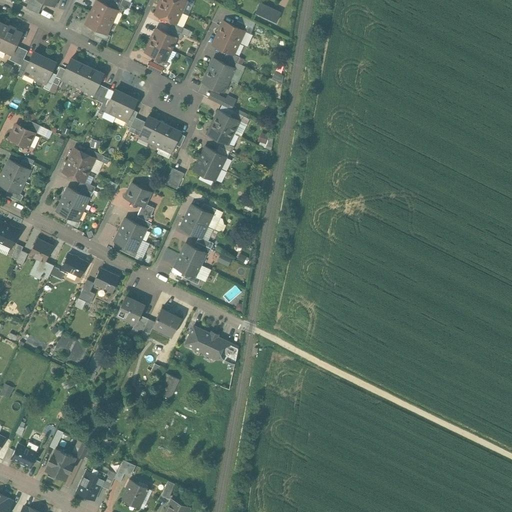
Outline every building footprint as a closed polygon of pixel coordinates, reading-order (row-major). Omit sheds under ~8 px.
[(42,0),(25,0),(25,1),(29,3),(41,8),(44,1),(42,0)] [(120,5),(110,0),(109,0),(107,5),(117,10),(122,12),(125,6),(120,4),(120,5)] [(187,0),(186,0),(162,0),(161,3),(181,12),(187,0)] [(107,5),(97,1),(92,12),(112,22),(117,10),(107,5)] [(281,12),(260,2),(255,13),(276,23),(281,12)] [(41,8),(29,3),(26,7),(39,13),(41,8)] [(181,12),(161,3),(155,14),(172,22),(175,24),(176,24),(181,12)] [(112,22),(92,12),(86,24),(96,29),(106,33),(112,22)] [(235,26),(224,21),(219,33),(239,42),(244,30),(235,26)] [(253,28),(237,21),(235,26),(244,30),(250,33),(253,28)] [(185,28),(176,24),(175,24),(172,22),(169,27),(182,33),(185,28)] [(9,27),(2,23),(0,27),(0,47),(1,48),(0,49),(0,50),(6,53),(7,51),(12,53),(16,45),(22,33),(15,30),(16,28),(10,25),(9,27)] [(182,33),(169,27),(167,33),(177,38),(181,40),(184,34),(182,33)] [(167,33),(157,28),(151,40),(171,49),(177,38),(167,33)] [(106,33),(96,29),(93,34),(108,41),(111,35),(106,33)] [(239,42),(219,33),(213,45),(227,51),(233,54),(239,42)] [(171,49),(151,40),(146,52),(156,56),(166,61),(171,49)] [(16,45),(12,53),(9,59),(15,62),(22,48),(16,45)] [(22,48),(15,62),(21,65),(24,59),(28,50),(22,48)] [(240,57),(233,54),(227,51),(225,57),(227,58),(238,63),(240,57)] [(29,61),(24,72),(35,77),(45,57),(34,52),(29,61)] [(169,63),(166,61),(156,56),(153,62),(163,67),(166,68),(169,63)] [(45,57),(35,77),(46,82),(47,82),(51,72),(56,62),(45,57)] [(66,69),(61,78),(62,78),(73,83),(82,63),(71,58),(66,69)] [(224,63),(214,58),(209,70),(229,79),(234,68),(224,63)] [(238,63),(227,58),(224,63),(234,68),(235,68),(238,63)] [(29,61),(24,59),(21,65),(17,75),(22,77),(24,72),(29,61)] [(163,67),(153,62),(150,68),(160,73),(163,67)] [(82,63),(73,83),(83,88),(93,69),(82,63)] [(57,74),(53,82),(58,85),(62,78),(61,78),(66,69),(60,67),(57,74)] [(93,69),(83,88),(94,94),(99,84),(104,74),(93,69)] [(229,79),(209,70),(203,82),(223,91),(229,79)] [(51,72),(47,82),(46,82),(44,88),(49,90),(53,82),(57,74),(51,72)] [(99,84),(94,94),(92,98),(97,100),(104,86),(99,84)] [(104,86),(97,100),(102,102),(105,96),(109,89),(104,86)] [(110,99),(106,109),(117,115),(126,94),(115,89),(110,99)] [(126,94),(117,115),(128,120),(133,109),(137,99),(126,94)] [(102,102),(98,112),(103,115),(106,109),(110,99),(105,96),(102,102)] [(133,109),(128,120),(125,125),(131,127),(136,117),(138,112),(133,109)] [(231,116),(219,110),(214,122),(233,132),(239,120),(231,116)] [(250,118),(233,110),(231,116),(239,120),(247,124),(250,118)] [(145,121),(139,135),(150,141),(159,121),(148,116),(145,121)] [(136,117),(131,127),(129,131),(134,133),(141,119),(136,117)] [(40,125),(27,119),(23,127),(35,133),(34,133),(36,134),(40,125)] [(141,119),(134,133),(139,135),(145,121),(141,119)] [(159,121),(150,141),(161,146),(170,126),(159,121)] [(233,132),(214,122),(208,133),(221,140),(228,143),(233,132)] [(23,127),(16,124),(10,139),(28,147),(34,133),(35,133),(23,127)] [(170,126),(161,146),(172,151),(175,144),(180,133),(181,131),(170,126)] [(186,136),(180,133),(175,144),(180,147),(186,136)] [(268,145),(268,141),(272,141),(273,135),(261,133),(259,144),(268,145)] [(228,143),(221,140),(219,146),(230,151),(231,152),(234,146),(228,143)] [(216,151),(206,146),(200,158),(220,167),(226,156),(216,151)] [(230,151),(219,146),(216,151),(226,156),(227,157),(230,151)] [(86,153),(75,148),(69,160),(89,169),(95,158),(86,153)] [(104,155),(88,148),(86,153),(95,158),(102,161),(104,155)] [(220,167),(200,158),(195,169),(214,179),(220,167)] [(33,164),(23,159),(20,165),(30,169),(31,170),(33,164)] [(20,165),(10,160),(4,172),(24,181),(30,169),(20,165)] [(89,169),(69,160),(64,172),(81,180),(84,181),(89,169)] [(185,173),(173,167),(166,182),(177,188),(185,173)] [(24,181),(4,172),(0,179),(0,184),(9,188),(18,193),(24,181)] [(96,186),(84,181),(81,180),(78,185),(82,187),(93,192),(96,186)] [(142,184),(140,185),(139,186),(133,183),(126,197),(142,205),(144,206),(145,203),(151,191),(147,190),(148,189),(147,186),(142,184)] [(79,192),(69,187),(63,199),(83,209),(89,197),(79,192)] [(93,192),(82,187),(79,192),(89,197),(90,198),(93,192)] [(18,193),(9,188),(6,194),(21,201),(23,195),(18,193)] [(83,209),(63,199),(57,211),(70,217),(77,220),(83,209)] [(155,207),(145,203),(144,206),(142,205),(137,216),(148,221),(155,207)] [(219,210),(204,203),(202,208),(212,213),(216,215),(219,210)] [(202,208),(192,204),(187,216),(207,225),(212,213),(202,208)] [(148,221),(137,216),(135,221),(146,227),(149,228),(152,223),(148,221)] [(207,225),(187,216),(181,227),(199,236),(201,237),(207,225)] [(80,222),(77,220),(70,217),(67,222),(73,225),(78,227),(80,222)] [(135,221),(126,217),(121,229),(141,239),(146,227),(135,221)] [(19,230),(5,223),(6,223),(5,223),(0,234),(0,243),(11,248),(19,230)] [(141,239),(121,229),(115,241),(124,245),(135,251),(141,239)] [(214,243),(201,237),(199,236),(197,241),(211,248),(214,243)] [(52,246),(37,238),(30,254),(37,258),(31,271),(42,277),(43,276),(42,276),(48,263),(45,262),(45,261),(52,246)] [(211,248),(197,241),(194,247),(206,252),(208,254),(211,248)] [(194,247),(186,243),(181,255),(200,264),(206,252),(194,247)] [(18,244),(12,257),(17,259),(22,250),(23,246),(18,244)] [(135,251),(124,245),(121,251),(136,257),(138,252),(135,251)] [(28,253),(22,250),(17,259),(17,261),(23,264),(28,253)] [(86,263),(68,254),(61,269),(79,277),(86,263)] [(200,264),(181,255),(175,267),(186,272),(195,276),(200,264)] [(48,263),(42,276),(43,276),(48,279),(54,265),(45,261),(45,262),(48,263)] [(59,270),(54,268),(50,275),(56,277),(59,270)] [(119,277),(100,268),(93,283),(112,291),(119,277)] [(195,276),(186,272),(183,277),(198,284),(201,279),(195,276)] [(90,291),(93,283),(87,280),(83,288),(90,291)] [(95,294),(90,291),(83,288),(79,298),(86,301),(90,303),(95,294)] [(145,305),(126,296),(117,314),(135,323),(136,323),(140,315),(145,305)] [(86,301),(79,298),(75,307),(82,310),(86,301)] [(181,318),(162,308),(155,321),(152,326),(153,327),(172,336),(181,318)] [(140,315),(136,323),(135,323),(130,333),(140,338),(143,331),(149,319),(140,315)] [(149,319),(143,331),(150,334),(153,327),(152,326),(155,321),(149,319)] [(239,347),(194,326),(186,344),(201,351),(203,350),(204,352),(208,354),(212,353),(214,353),(215,355),(232,363),(235,364),(239,347)] [(86,373),(95,377),(105,356),(96,352),(86,373)] [(160,366),(155,363),(150,374),(155,376),(160,366)] [(160,366),(155,376),(160,379),(165,368),(160,366)] [(166,373),(157,391),(170,397),(179,379),(166,373)] [(5,382),(1,392),(9,396),(14,386),(5,382)] [(57,432),(52,442),(58,445),(62,435),(57,432)] [(26,447),(18,443),(11,458),(31,467),(38,452),(36,451),(39,445),(29,440),(26,447)] [(83,442),(76,455),(83,459),(90,445),(83,442)] [(76,457),(56,448),(53,456),(52,455),(48,462),(49,463),(46,470),(66,479),(69,472),(70,472),(73,465),(72,465),(76,457)] [(88,450),(84,459),(89,461),(93,452),(88,450)] [(136,465),(123,460),(121,465),(127,468),(124,473),(131,476),(136,465)] [(121,465),(115,478),(121,481),(124,473),(127,468),(121,465)] [(82,480),(100,488),(101,485),(104,478),(99,475),(101,471),(92,467),(90,471),(87,470),(82,480)] [(116,473),(108,469),(104,478),(101,485),(109,489),(116,473)] [(148,488),(130,479),(129,480),(130,480),(126,488),(125,488),(128,489),(123,499),(123,498),(123,499),(140,507),(140,506),(139,506),(148,488)] [(100,488),(82,480),(77,491),(95,499),(100,488)] [(168,480),(162,493),(169,496),(175,483),(168,480)] [(1,494),(0,495),(0,511),(7,511),(13,501),(7,498),(7,497),(1,494)] [(172,499),(166,511),(186,511),(189,507),(191,507),(172,498),(171,498),(172,499)]
